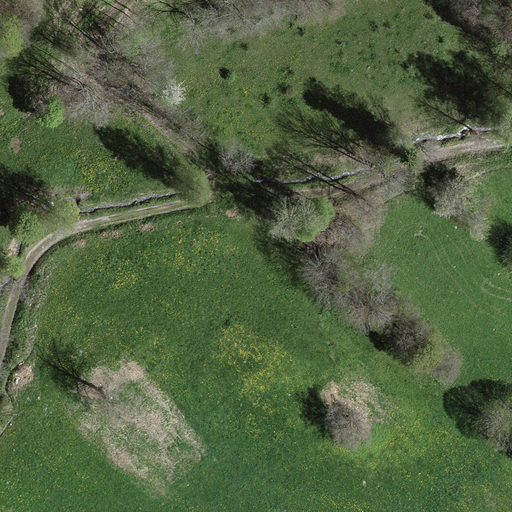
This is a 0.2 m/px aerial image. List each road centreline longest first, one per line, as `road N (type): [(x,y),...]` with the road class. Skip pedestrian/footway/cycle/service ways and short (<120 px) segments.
road 1 (track): [(0,403),(24,378),(31,309),(65,266),(226,189),(387,193),(511,165)]
road 2 (track): [(112,0),(77,49),(84,84),(226,189)]
